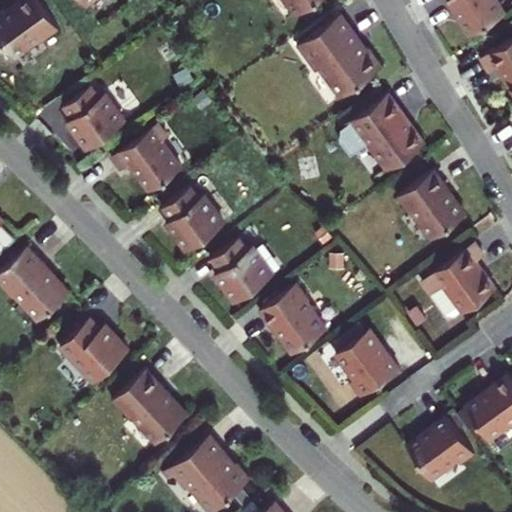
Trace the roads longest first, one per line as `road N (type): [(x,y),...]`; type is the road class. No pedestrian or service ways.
road 1 (residential): [(365,511),(0,141)]
road 2 (residential): [(390,0),(511,204)]
road 3 (residential): [(511,314),(376,412)]
